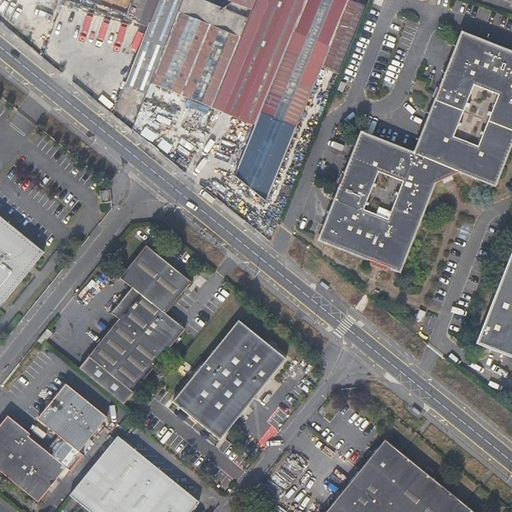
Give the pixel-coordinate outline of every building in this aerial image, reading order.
[(131,0),(125,19),(147,27),(157,0),(131,0)] [(157,0),(147,27),(142,39),(164,48),(178,13),(182,0),(157,0)] [(239,39),(246,20),(245,19),(232,14),(198,0),(182,0),(178,13),(239,39)] [(239,39),(210,108),(254,126),(305,0),(254,0),(246,20),(239,39)] [(245,19),(252,0),(237,0),(232,14),(245,19)] [(234,175),(234,177),(265,203),(328,48),(348,1),(348,0),(305,0),(254,126),(252,131),(234,175)] [(345,55),(368,0),(363,0),(361,6),(348,1),(328,48),(345,55)] [(151,83),(210,108),(239,39),(178,13),(164,48),(151,83)] [(511,58),(462,38),(441,91),(437,101),(414,157),(361,136),(323,244),(370,263),(373,262),(380,264),(387,269),(399,274),(424,212),(434,188),(440,185),(451,181),(458,179),(492,192),(511,141),(511,58)] [(164,48),(142,39),(121,93),(131,98),(143,102),(151,83),(164,48)] [(344,84),(338,82),(335,90),(340,92),(342,87),(343,87),(344,84)] [(433,99),(437,101),(441,91),(437,89),(433,99)] [(139,113),(143,102),(131,98),(128,104),(139,113)] [(121,122),(132,131),(139,113),(128,104),(121,122)] [(220,169),(234,175),(252,131),(238,125),(220,169)] [(100,203),(110,202),(109,189),(99,190),(100,203)] [(0,215),(0,300),(41,249),(0,215)] [(189,281),(145,246),(119,279),(130,289),(127,293),(124,292),(107,313),(110,315),(111,314),(116,318),(86,356),(131,392),(183,328),(164,312),(189,281)] [(511,255),(477,346),(511,359),(511,255)] [(285,358),(259,336),(238,319),(171,401),(218,440),(285,358)] [(51,330),(46,326),(38,336),(43,340),(51,330)] [(6,420),(0,426),(0,472),(35,501),(64,467),(69,471),(82,454),(78,450),(105,416),(64,382),(50,399),(45,400),(46,404),(36,417),(56,433),(43,450),(25,435),(6,420)] [(115,436),(67,495),(87,511),(188,511),(197,501),(115,436)] [(378,450),(326,511),(470,511),(392,449),(378,450)]
